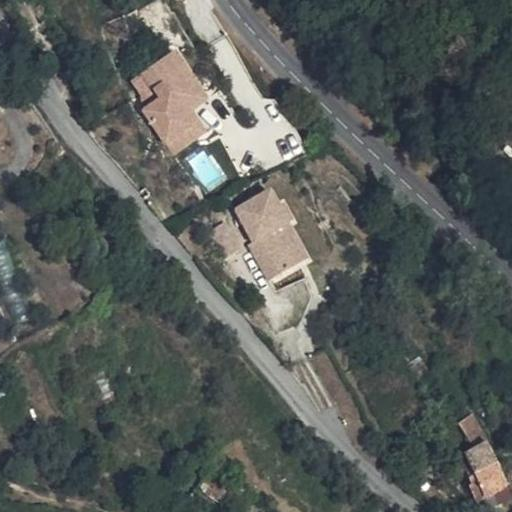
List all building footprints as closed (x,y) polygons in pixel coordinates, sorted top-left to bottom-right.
[(198,112),(174,73),(142,92),(157,117),(138,129),(161,163),(189,145),(178,124),(198,112)] [(206,123),(198,112),(178,124),(189,145),(161,163),(168,175),(204,152),(192,131),(206,123)] [(265,217),(232,232),(247,265),(243,268),(261,305),(299,287),(265,217)] [(232,274),(220,247),(200,256),(212,283),(232,274)] [(474,459),(456,431),(445,437),(462,465),(444,475),(459,503),(458,506),(461,511),(479,511),(498,502),(474,459)]
